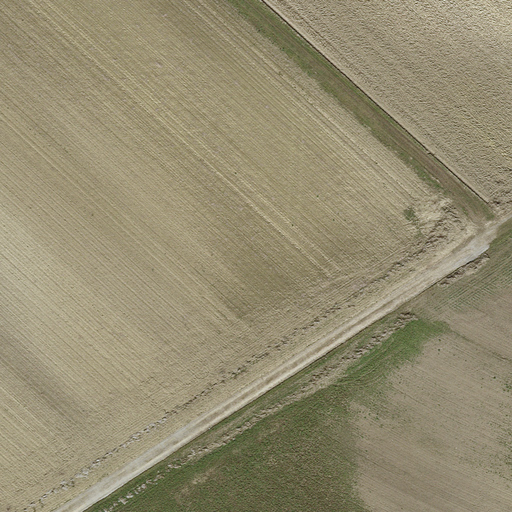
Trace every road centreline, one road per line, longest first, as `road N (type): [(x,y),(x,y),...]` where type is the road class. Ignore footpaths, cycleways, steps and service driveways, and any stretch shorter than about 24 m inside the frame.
road 1 (track): [(76,511),(511,230)]
road 2 (track): [(501,237),(241,0)]
